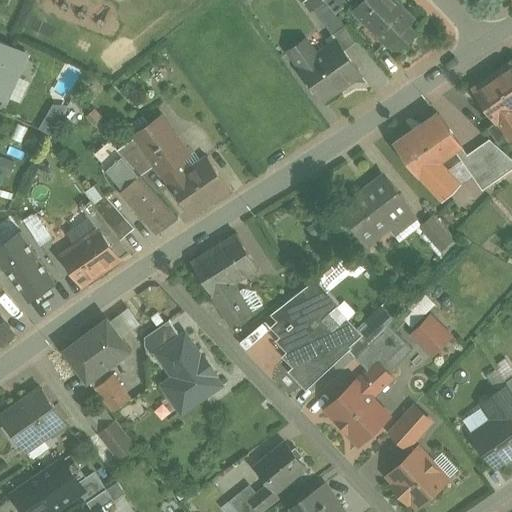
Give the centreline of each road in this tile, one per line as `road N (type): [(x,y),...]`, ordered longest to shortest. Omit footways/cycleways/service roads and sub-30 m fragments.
road 1 (tertiary): [(487,41),(152,264)]
road 2 (residential): [(385,511),(152,264)]
road 3 (tertiary): [(152,264),(0,370)]
